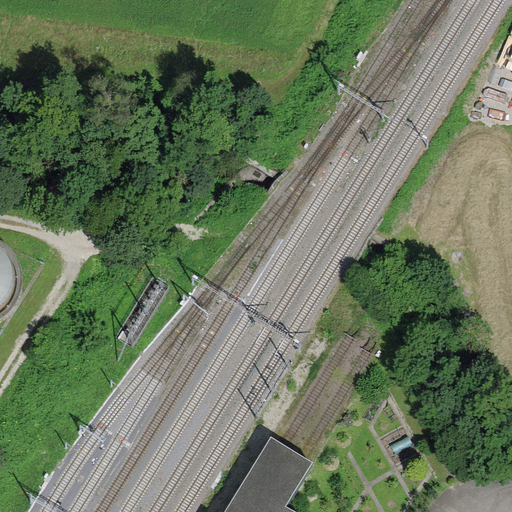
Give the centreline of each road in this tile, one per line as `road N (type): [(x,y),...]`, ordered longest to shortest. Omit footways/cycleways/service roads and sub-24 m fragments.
road 1 (track): [(344,0),(283,81),(238,88),(110,81),(28,87),(0,98)]
road 2 (track): [(0,224),(39,232),(63,258),(61,287),(0,384)]
